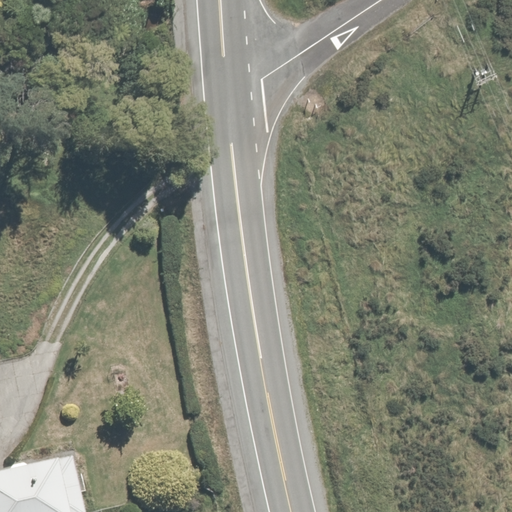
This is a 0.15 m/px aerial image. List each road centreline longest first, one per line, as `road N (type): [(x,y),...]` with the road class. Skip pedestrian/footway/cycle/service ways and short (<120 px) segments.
road 1 (primary): [(295,511),(261,346),(230,86)]
road 2 (residential): [(230,86),(266,79),(385,0)]
